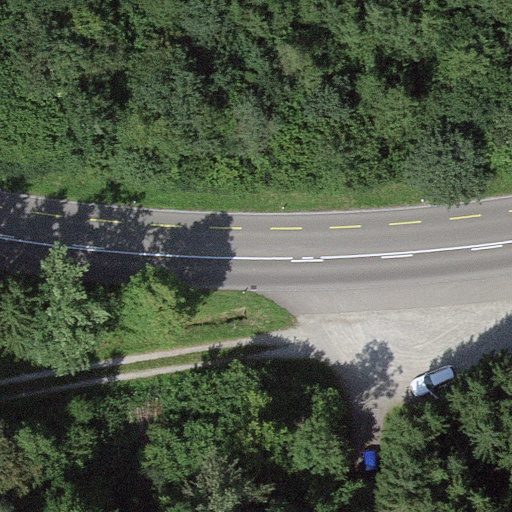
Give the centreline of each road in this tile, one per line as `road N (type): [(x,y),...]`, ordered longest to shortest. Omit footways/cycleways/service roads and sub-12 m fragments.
road 1 (tertiary): [(511,243),(297,260),(116,252),(0,236)]
road 2 (track): [(429,253),(308,345),(0,405)]
